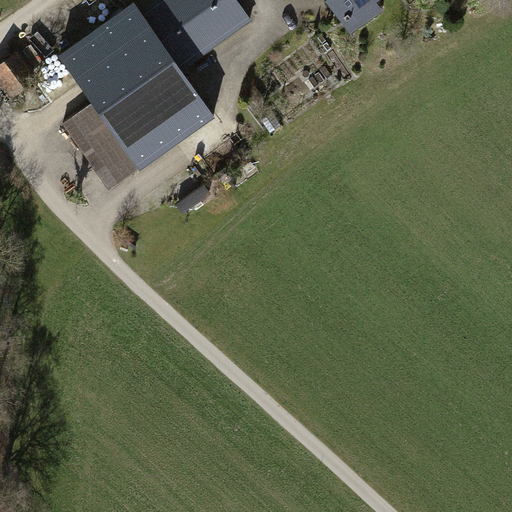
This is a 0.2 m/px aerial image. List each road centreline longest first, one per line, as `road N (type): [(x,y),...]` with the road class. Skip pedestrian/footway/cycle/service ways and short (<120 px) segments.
road 1 (track): [(388,511),(108,258),(24,163),(0,117)]
road 2 (track): [(259,0),(265,27),(224,130),(85,232)]
